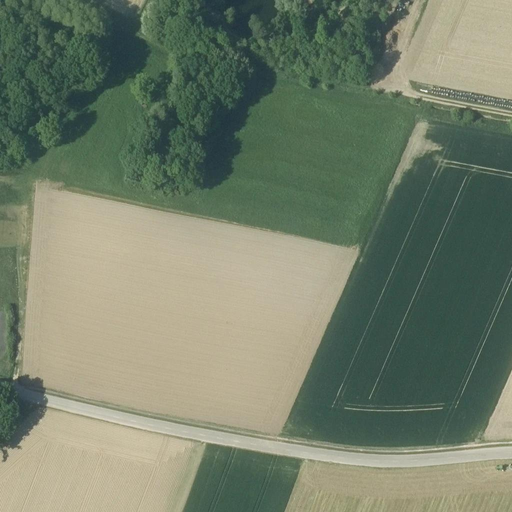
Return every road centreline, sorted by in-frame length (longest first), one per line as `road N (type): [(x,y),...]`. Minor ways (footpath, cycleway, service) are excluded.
road 1 (track): [(149,0),(134,31),(188,52),(511,116)]
road 2 (track): [(0,177),(18,187),(22,204),(14,386)]
